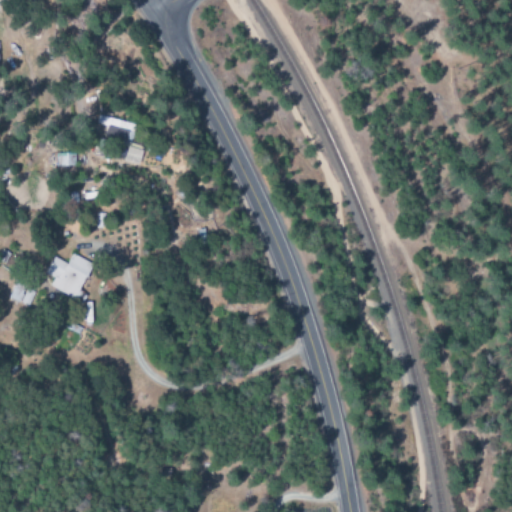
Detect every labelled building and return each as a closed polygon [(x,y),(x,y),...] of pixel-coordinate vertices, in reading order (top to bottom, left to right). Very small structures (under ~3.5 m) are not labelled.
[(93,135),(129,143),(134,125),(98,116),(93,135)] [(123,161),(138,165),(141,151),(126,148),(123,161)] [(73,167),(72,153),(55,153),(55,167),(73,167)] [(160,172),(163,159),(144,154),(140,167),(160,172)] [(47,288),(82,304),(86,294),(79,291),(91,264),(70,255),(66,264),(52,257),(44,275),(52,278),(47,288)]
